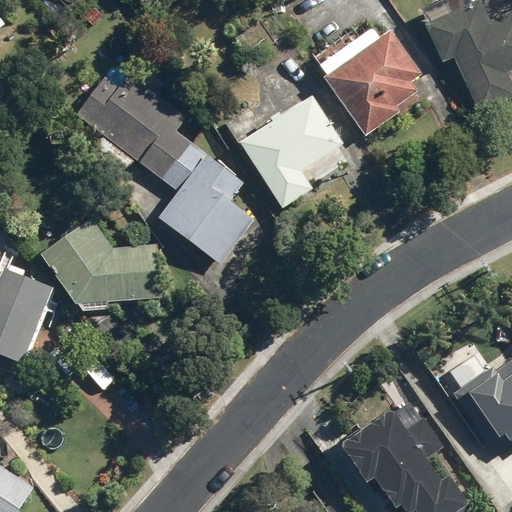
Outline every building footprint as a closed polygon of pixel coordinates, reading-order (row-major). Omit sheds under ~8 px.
[(124,0),(116,6),(125,17),(136,9),(129,0),(124,0)] [(451,62),(476,118),(511,100),(502,80),(511,75),(511,16),(487,28),(474,0),(462,0),(419,20),(440,66),(451,62)] [(36,11),(29,20),(40,27),(46,19),(36,11)] [(395,29),(330,75),(372,133),(404,110),(401,106),(423,90),(417,81),(427,74),(395,29)] [(245,52),(256,45),(248,32),(237,39),(245,52)] [(191,119),(135,76),(126,87),(112,76),(82,115),(184,192),(164,216),(222,266),(260,220),(237,201),(251,182),(182,130),(191,119)] [(349,143),(318,95),(280,119),(265,96),(228,119),(247,149),(252,145),(289,205),(317,188),(306,171),(349,143)] [(50,251),(86,302),(169,297),(164,245),(120,247),(99,218),(50,251)] [(0,299),(0,349),(32,362),(60,287),(11,268),(0,299)] [(511,359),(495,372),(491,366),(449,397),(464,418),(467,416),(487,444),(494,440),(504,454),(511,447),(511,359)] [(430,484),(380,416),(327,455),(354,493),(362,487),(380,511),(470,511),(443,475),(430,484)] [(0,461),(0,458),(0,511),(24,511),(40,488),(0,461)]
